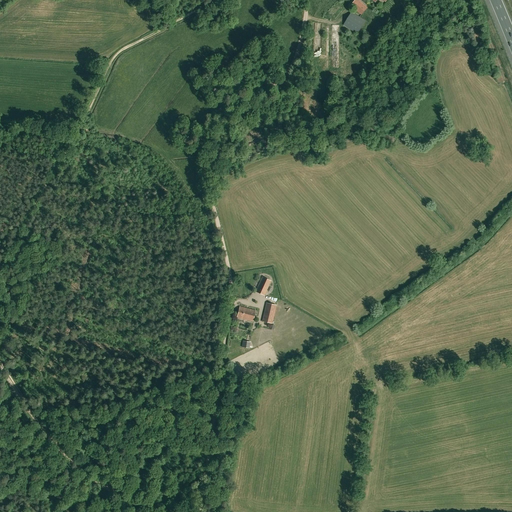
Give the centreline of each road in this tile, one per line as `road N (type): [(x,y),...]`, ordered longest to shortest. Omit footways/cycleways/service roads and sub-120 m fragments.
road 1 (track): [(199,511),(231,292),(200,136),(215,116),(286,73),(305,0)]
road 2 (track): [(0,262),(113,56),(223,0)]
road 3 (track): [(0,361),(83,469),(127,498),(170,511)]
